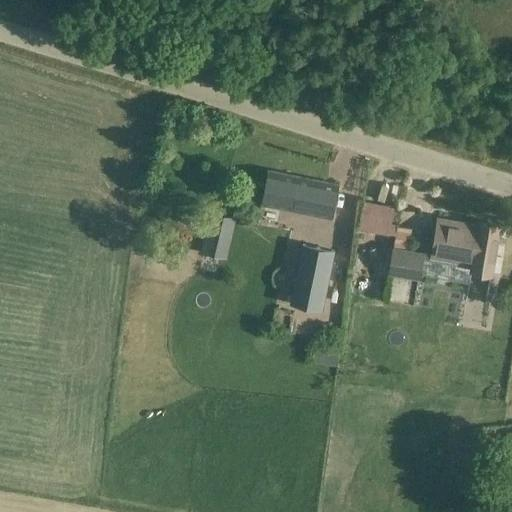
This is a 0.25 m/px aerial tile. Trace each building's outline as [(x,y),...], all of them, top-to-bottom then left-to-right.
[(337,185),(270,172),(264,204),(331,217),(337,185)] [(395,207),(363,202),(359,229),(390,234),(395,207)] [(237,218),(210,212),(201,252),(227,258),(237,218)] [(500,225),(500,226),(479,222),(478,226),(438,219),(432,257),(471,264),(470,270),(492,273),(491,274),(501,276),(509,226),(500,225)] [(303,244),(291,303),(322,309),(334,251),(303,244)] [(421,256),(393,249),(388,271),(416,277),(421,256)]
